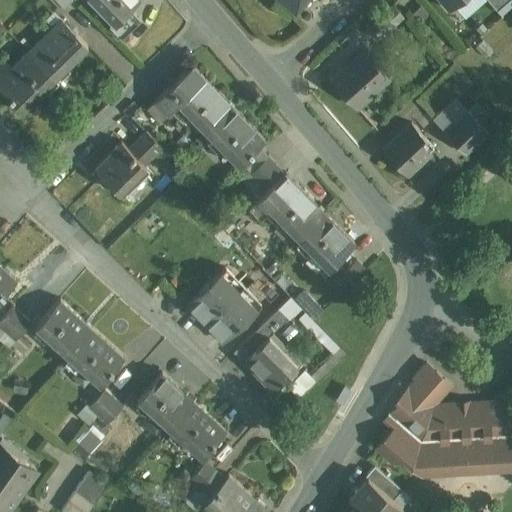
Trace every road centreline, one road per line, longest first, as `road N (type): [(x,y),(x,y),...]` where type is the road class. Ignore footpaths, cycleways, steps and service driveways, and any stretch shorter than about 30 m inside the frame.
road 1 (residential): [(323,476),(38,189)]
road 2 (tertiary): [(266,81),(412,254),(419,305)]
road 3 (residential): [(38,189),(211,18)]
road 4 (tertiary): [(419,305),(323,476)]
road 5 (residential): [(266,81),(358,0)]
